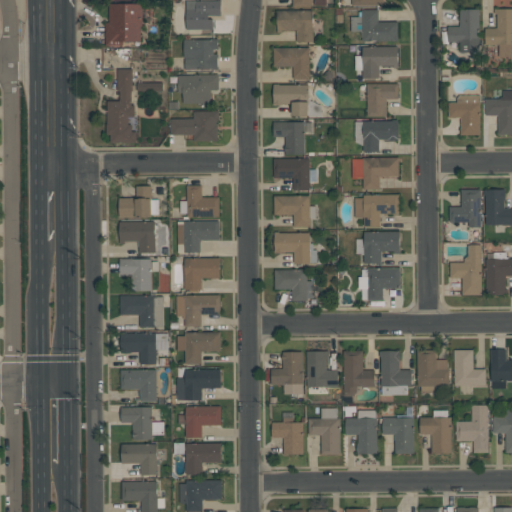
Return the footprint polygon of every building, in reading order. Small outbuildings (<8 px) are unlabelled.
[(186,29),(186,0),(221,0),(221,15),(212,15),(212,14),(208,14),(208,19),(212,19),(212,28),(186,29)] [(105,45),(105,22),(108,22),(108,3),(142,3),(142,26),(140,26),(140,41),(123,41),(123,45),(110,45),(105,45)] [(511,57),(499,57),(499,44),(484,45),(484,28),(496,28),(496,13),(493,13),(493,8),(511,8),(511,57)] [(361,9),(378,9),(378,22),(397,21),(397,41),(361,41),(361,9)] [(479,52),(459,52),(459,48),(448,48),(447,26),(459,26),(459,9),(479,9),(479,52)] [(296,41),(296,30),(283,30),(283,32),(277,32),(277,10),(312,10),(312,28),(313,28),(313,41),(296,41)] [(183,39),(194,39),(210,39),(218,39),(218,49),(213,49),(213,54),(217,54),(217,69),(210,69),(210,68),(194,68),(194,69),(184,69),(184,58),(183,58),(183,39)] [(397,65),(378,65),(378,77),(362,77),(362,69),(354,70),(354,55),(362,55),(362,46),(397,46),(397,65)] [(309,78),(293,79),(292,66),(273,66),(273,47),(309,47),(309,78)] [(119,100),(119,91),(117,91),(117,68),(132,68),(132,91),(131,91),(131,105),(134,105),(134,116),(128,116),(128,124),(131,124),(131,131),(135,131),(135,142),(110,142),(110,134),(106,134),(106,124),(107,124),(107,100),(119,100)] [(218,74),(218,89),(211,89),(211,103),(182,103),(182,92),(178,92),(178,75),(194,75),(194,74),(218,74)] [(136,90),(162,91),(163,83),(136,82),(136,90)] [(308,84),(308,115),(292,115),(292,103),(283,103),(283,104),(273,104),(273,83),(279,83),(279,84),(308,84)] [(398,83),(398,98),(386,99),(386,116),(367,116),(366,83),(398,83)] [(485,98),(500,98),(500,97),(502,97),(502,90),(511,90),(511,134),(497,134),(497,115),(485,115),(485,98)] [(479,94),(480,134),(460,135),(460,117),(448,117),(448,102),(456,102),(456,98),(459,95),(479,94)] [(219,110),(219,121),(216,121),(216,124),(218,124),(218,140),(194,140),(194,134),(170,134),(170,118),(193,118),(193,110),(219,110)] [(398,140),(379,140),(379,151),(363,152),(363,146),(355,142),(355,121),(363,121),(392,120),(392,119),(398,119),(398,140)] [(304,153),(285,153),(285,151),(284,151),(284,145),(285,145),(285,136),(273,136),(273,121),(286,121),(286,122),(304,122),(304,153)] [(273,178),(273,158),(309,157),(309,169),(317,169),(317,182),(309,182),(309,189),(293,189),(293,177),(273,178)] [(398,157),(398,177),(379,177),(379,188),(363,189),(363,178),(352,178),(352,158),(362,158),(362,157),(398,157)] [(219,216),(187,216),(187,213),(180,213),(180,200),(186,200),(186,185),(202,185),(202,196),(219,196),(219,216)] [(119,197),(136,197),(136,186),(151,186),(151,199),(158,199),(158,214),(151,214),(151,217),(119,217),(119,197)] [(480,189),(480,227),(468,227),(468,221),(449,222),(449,207),(461,206),(461,189),(480,189)] [(504,189),(504,200),(504,208),(511,208),(511,224),(508,225),(508,233),(494,233),(494,224),(485,224),(485,190),(502,189),(504,189)] [(363,226),(363,217),(354,217),(354,198),(363,197),(363,194),(399,194),(399,213),(380,213),(380,226),(363,226)] [(273,214),(273,195),(309,195),(309,205),(315,205),(315,217),(310,218),(310,226),(293,226),(293,214),(273,214)] [(219,239),(200,239),(200,252),(177,252),(177,221),(219,220),(219,239)] [(155,252),(138,252),(138,241),(124,241),(124,243),(119,243),(119,221),(154,221),(154,238),(155,238),(155,252)] [(274,252),(274,231),(279,231),(279,232),(310,232),(310,243),(312,243),(312,250),(316,250),(316,262),(309,262),(309,263),(293,263),(293,251),(285,251),(285,252),(274,252)] [(399,253),(392,253),(392,251),(381,251),(381,263),(363,263),(363,253),(356,253),(356,239),(364,239),(364,231),(399,231),(399,253)] [(481,294),(462,294),(462,277),(450,277),(450,262),(464,262),(463,258),(467,255),(467,244),(481,244),(481,294)] [(511,258),(511,275),(505,275),(505,294),(485,294),(485,259),(487,259),(487,253),(493,253),(493,252),(506,252),(506,257),(508,257),(508,258),(511,258)] [(219,277),(201,277),(201,289),(197,289),(197,291),(189,291),(189,289),(184,289),(184,275),(184,258),(219,257),(219,277)] [(120,274),(119,258),(132,258),(151,258),(151,261),(158,261),(158,271),(151,271),(151,290),(132,291),(131,273),(120,274)] [(400,288),(383,288),(383,300),(367,300),(367,299),(361,299),(361,288),(358,288),(358,276),(361,276),(361,269),(367,269),(367,268),(400,267),(400,288)] [(292,300),(292,288),(274,288),(274,269),(306,269),(307,281),(313,281),(313,298),(307,298),(307,300),(292,300)] [(219,294),(220,313),(201,314),(201,326),(184,326),(184,319),(182,319),(182,316),(176,316),(175,295),(184,295),(219,294)] [(163,326),(156,326),(156,327),(139,327),(139,315),(120,315),(119,295),(156,295),(156,296),(163,296),(163,326)] [(220,331),(220,351),(201,351),(201,363),(184,363),(184,350),(177,350),(177,336),(184,336),(184,332),(220,331)] [(155,332),(155,333),(167,333),(167,349),(156,349),(156,363),(140,363),(140,352),(131,352),(131,353),(120,353),(120,332),(155,332)] [(485,369),(485,386),(453,386),(453,349),(473,349),(473,369),(485,369)] [(490,349),(506,349),(506,360),(511,360),(511,380),(505,380),(505,388),(491,388),(490,349)] [(362,350),(363,370),(374,370),(374,386),(356,386),(356,391),(352,396),(344,396),(343,350),(362,350)] [(400,350),(400,361),(399,361),(399,369),(411,369),(411,386),(407,386),(407,395),(381,395),(381,385),(380,385),(380,356),(379,356),(379,351),(397,351),(397,350),(400,350)] [(434,386),(434,390),(420,390),(420,386),(417,386),(417,350),(435,350),(435,359),(447,359),(447,369),(448,369),(448,386),(434,386)] [(303,351),(303,394),(283,394),(283,384),(271,384),(271,369),(283,369),(282,360),(282,353),(282,351),(303,351)] [(306,351),(328,351),(328,356),(325,356),(326,370),(337,370),(337,386),(324,387),(324,386),(307,386),(306,351)] [(220,368),(220,387),(201,388),(201,399),(177,400),(176,378),(185,378),(185,369),(220,368)] [(120,369),(156,369),(156,401),(139,401),(139,389),(120,389),(120,369)] [(471,404),(488,404),(488,452),(473,452),(473,441),(456,441),(455,421),(471,421),(471,404)] [(164,434),(152,434),(152,439),(132,439),(132,437),(131,437),(131,430),(132,430),(132,422),(121,422),(121,407),(152,406),(152,421),(164,421),(164,434)] [(221,406),(221,425),(201,425),(201,437),(185,437),(185,424),(178,423),(178,414),(185,414),(185,406),(221,406)] [(382,434),(382,417),(396,417),(396,414),(406,414),(406,407),(412,406),(412,417),(413,417),(413,453),(394,453),(394,434),(382,434)] [(340,454),(321,454),(320,434),(308,435),(308,418),(320,418),(320,407),(337,407),(337,418),(339,418),(340,454)] [(511,452),(505,452),(505,433),(493,433),(493,416),(505,416),(505,407),(511,407),(511,452)] [(377,453),(357,453),(357,443),(358,443),(358,434),(347,434),(347,435),(345,435),(345,417),(357,417),(357,410),(375,410),(375,417),(376,417),(376,448),(377,448),(377,453)] [(419,434),(419,417),(433,417),(433,410),(447,410),(447,417),(450,417),(451,453),(431,453),(431,434),(419,434)] [(303,422),(303,454),(283,454),(283,437),(272,437),(271,422),(283,422),(283,417),(282,417),(282,411),(293,411),(293,417),(293,422),(303,422)] [(221,443),(221,462),(202,462),(202,474),(186,474),(185,453),(173,454),(173,442),(185,442),(185,443),(221,443)] [(140,463),(121,463),(121,444),(156,443),(157,462),(157,475),(140,475),(140,463)] [(202,511),(186,511),(186,503),(179,503),(179,483),(185,483),(185,480),(221,480),(221,499),(202,499),(202,511)] [(141,511),(141,500),(122,500),(121,481),(157,481),(157,498),(164,498),(164,507),(158,508),(158,511),(141,511)]
